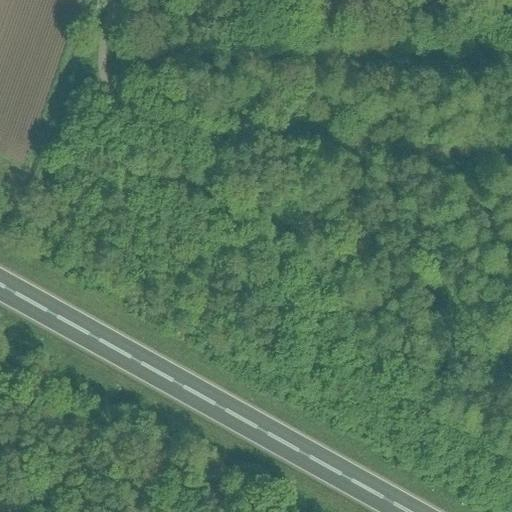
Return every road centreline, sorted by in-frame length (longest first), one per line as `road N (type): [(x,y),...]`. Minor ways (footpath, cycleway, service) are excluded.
road 1 (trunk): [(405,511),(0,285)]
road 2 (track): [(511,4),(112,10)]
